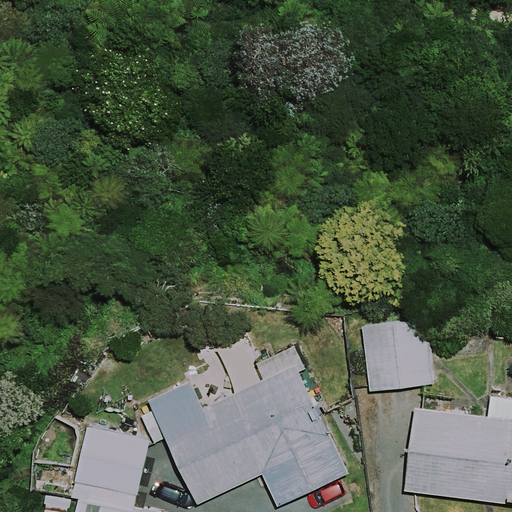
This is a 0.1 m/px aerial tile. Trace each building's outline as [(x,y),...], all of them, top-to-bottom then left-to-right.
[(474,326),(475,303),(432,301),(431,324),(474,326)] [(431,385),(424,320),(362,326),(369,392),(431,385)] [(345,475),(295,368),(206,410),(193,382),(151,401),(198,503),(262,474),(278,506),(345,475)] [(511,401),(490,399),(488,417),(416,409),(406,492),(511,504),(511,401)] [(133,511),(147,439),(86,428),(73,496),(49,491),(44,511),(133,511)]
